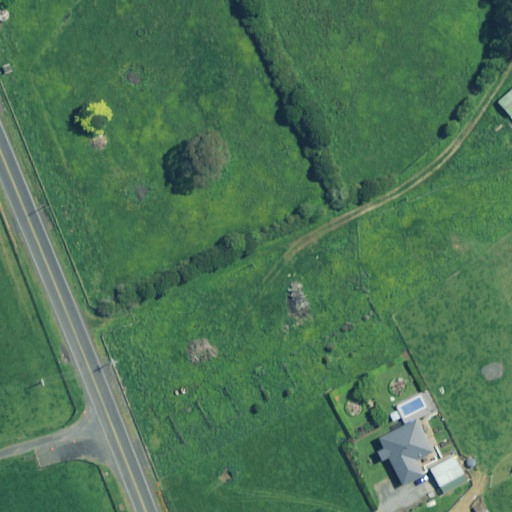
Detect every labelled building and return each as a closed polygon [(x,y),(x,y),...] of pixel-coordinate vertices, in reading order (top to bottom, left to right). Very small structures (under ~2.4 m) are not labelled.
[(511,90),(497,103),(511,119),(511,90)] [(362,411),(363,408),(363,406),(361,403),(360,401),(357,400),(355,399),(352,400),(350,401),(348,403),(347,405),(346,407),(347,410),(348,412),(349,414),(352,416),(354,416),(357,416),(359,415),(361,413),(362,411)] [(432,453),(415,420),(378,439),(383,450),(377,453),(381,462),(388,458),(401,486),(422,476),(414,461),(432,453)] [(468,480),(454,456),(429,469),(443,494),(468,480)] [(473,511),(486,511),(481,503),(472,509),(473,511)]
